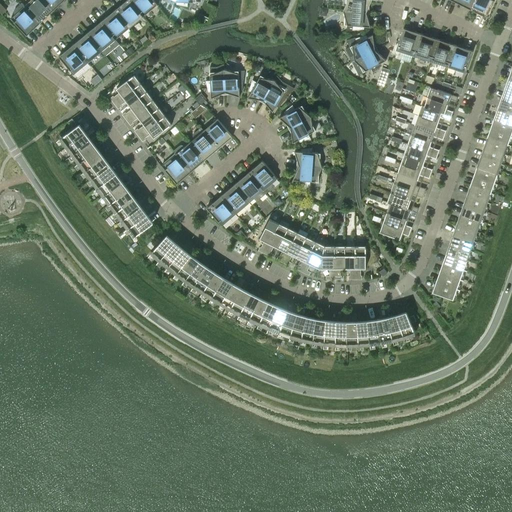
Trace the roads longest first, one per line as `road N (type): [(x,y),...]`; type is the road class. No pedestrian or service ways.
road 1 (residential): [(0,125),(37,189),(140,306),(211,354),(280,383),(354,394),(445,373),(492,337),(511,282)]
road 2 (residential): [(501,40),(426,255),(386,293),(304,293),(239,262),(172,212)]
road 3 (residential): [(172,212),(86,100),(27,57)]
road 4 (residential): [(172,212),(269,128)]
